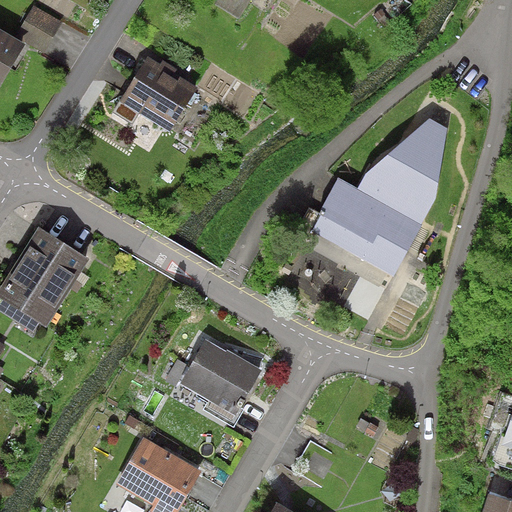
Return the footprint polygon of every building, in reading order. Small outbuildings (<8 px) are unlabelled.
[(218,0),(214,6),(237,21),(250,0),(218,0)] [(60,23),(32,7),(11,42),(0,35),(0,85),(23,45),(41,55),(60,23)] [(159,68),(144,60),(117,106),(164,135),(191,89),(173,78),(176,73),(161,64),(159,68)] [(337,183),(309,234),(393,279),(421,227),(400,216),(430,161),(422,157),(431,140),(404,126),(397,141),(390,137),(359,194),(337,183)] [(93,254),(41,220),(0,282),(0,290),(48,322),(93,254)] [(265,364),(208,334),(184,380),(216,397),(210,408),(235,421),(265,364)] [(511,405),(501,436),(511,439),(511,405)] [(379,427),(369,420),(361,416),(357,424),(365,429),(374,435),(379,427)] [(176,511),(203,465),(145,433),(118,482),(156,503),(153,508),(160,511),(176,511)] [(329,450),(310,439),(292,469),(311,480),(329,450)] [(511,511),(511,498),(488,491),(481,511),(511,511)] [(302,511),(273,495),(263,511),(302,511)]
